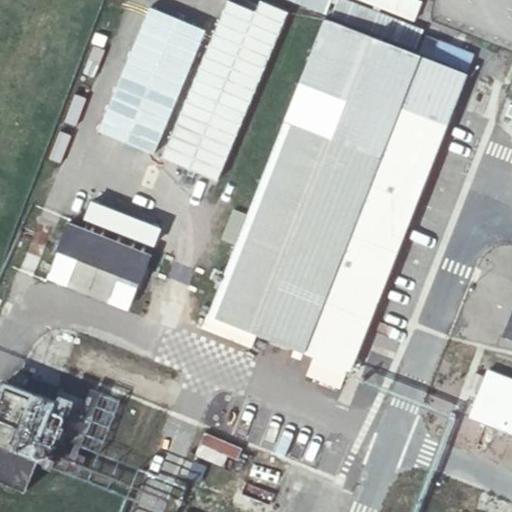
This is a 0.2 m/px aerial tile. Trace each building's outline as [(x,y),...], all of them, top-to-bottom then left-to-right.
[(227,4),(185,120),(243,141),(289,15),(261,4),(258,15),(227,4)] [(91,171),(151,191),(202,36),(142,17),(91,171)] [(208,316),(347,370),(463,82),(319,27),(208,316)] [(52,277),(133,308),(152,259),(71,228),(52,277)] [(14,360),(0,394),(0,486),(19,494),(32,461),(40,464),(72,384),(14,360)] [(511,381),(488,372),(472,415),(511,431),(511,381)]
